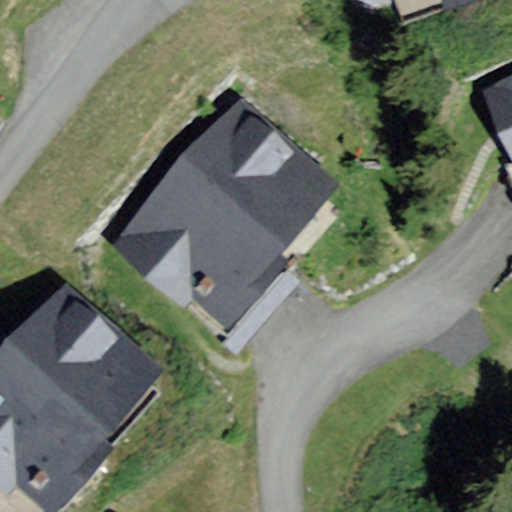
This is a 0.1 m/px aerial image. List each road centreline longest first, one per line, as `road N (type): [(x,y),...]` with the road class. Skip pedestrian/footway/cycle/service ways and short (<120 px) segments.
road 1 (residential): [(472,242),(428,285),(319,357),(290,407),(277,511)]
road 2 (residential): [(126,0),(0,165)]
